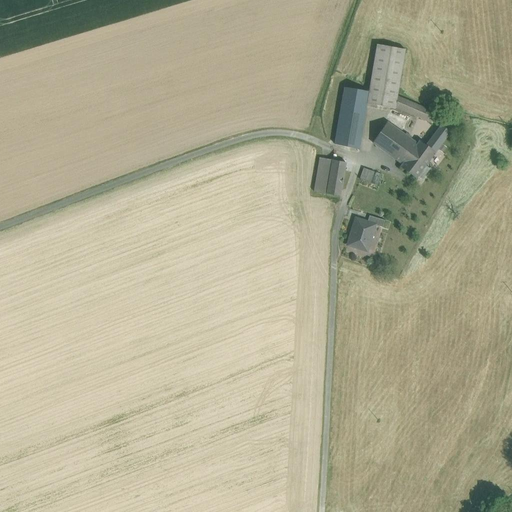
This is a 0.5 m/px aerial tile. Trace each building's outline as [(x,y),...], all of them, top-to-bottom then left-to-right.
[(377,44),(369,91),(397,96),(405,49),(377,44)] [(344,87),(335,144),(359,149),(366,103),(395,108),(395,106),(431,124),(436,113),(397,96),(369,91),(344,87)] [(373,143),(392,157),(396,151),(403,155),(413,141),(387,122),(373,143)] [(429,141),(437,148),(450,131),(441,125),(429,141)] [(437,148),(429,141),(426,146),(420,142),(418,144),(413,141),(403,155),(396,151),(392,157),(402,165),(401,167),(415,178),(421,170),(425,173),(428,168),(424,166),(437,148)] [(313,192),(340,197),(346,163),(320,158),(313,192)] [(363,168),(359,179),(370,183),(375,172),(363,168)] [(375,224),(382,227),(384,220),(369,215),(367,221),(375,224)] [(367,221),(356,218),(348,245),(367,251),(375,224),(367,221)]
